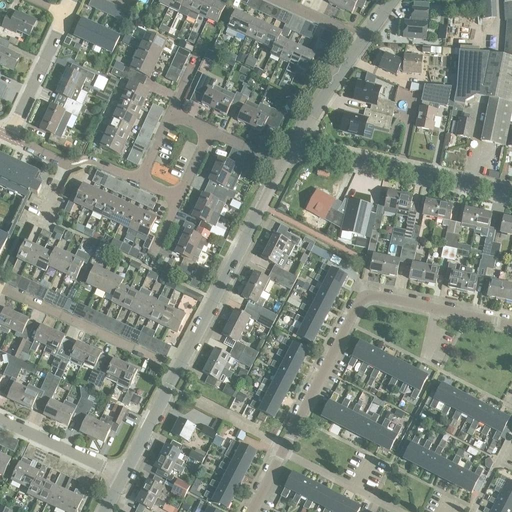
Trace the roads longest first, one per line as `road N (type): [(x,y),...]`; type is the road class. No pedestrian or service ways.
road 1 (unclassified): [(126,473),(282,165)]
road 2 (residential): [(283,443),(366,294),(434,308)]
road 3 (residential): [(511,192),(294,144)]
road 4 (residential): [(162,363),(0,287)]
road 5 (residential): [(7,134),(73,0)]
road 6 (residential): [(126,473),(0,417)]
road 7 (unclassified): [(294,144),(366,37)]
